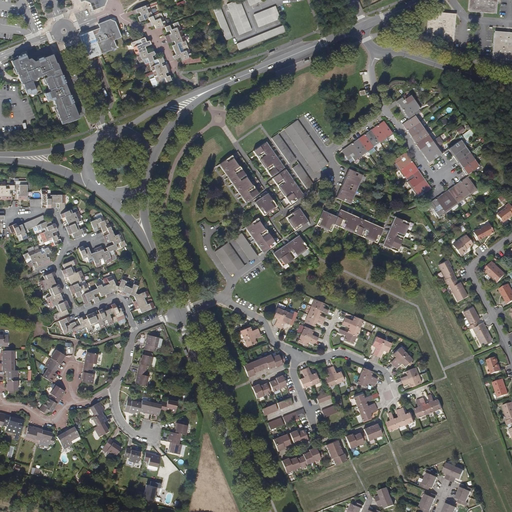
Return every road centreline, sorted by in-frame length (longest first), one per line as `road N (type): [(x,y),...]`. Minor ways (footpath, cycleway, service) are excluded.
road 1 (tertiary): [(177,313),(256,511)]
road 2 (tertiary): [(360,27),(207,90)]
road 3 (residential): [(134,331),(120,299),(72,307),(56,269),(68,243)]
road 4 (residential): [(511,235),(469,269),(511,359)]
road 5 (unclassified): [(511,71),(395,35),(372,36)]
road 6 (residential): [(511,84),(399,52),(375,53)]
road 7 (residential): [(431,383),(388,394),(386,373),(331,355)]
